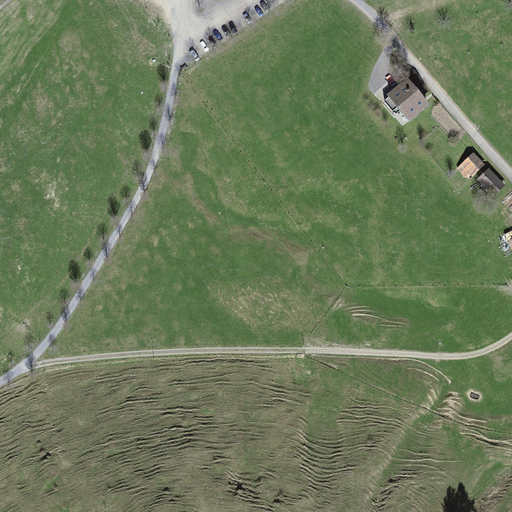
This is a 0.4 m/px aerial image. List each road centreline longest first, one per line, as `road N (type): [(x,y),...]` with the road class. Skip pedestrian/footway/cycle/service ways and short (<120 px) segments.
road 1 (track): [(19,371),(167,352),(451,355),(511,336)]
road 2 (track): [(0,383),(52,337),(139,195),(181,42)]
road 3 (track): [(352,0),(397,40),(511,175)]
